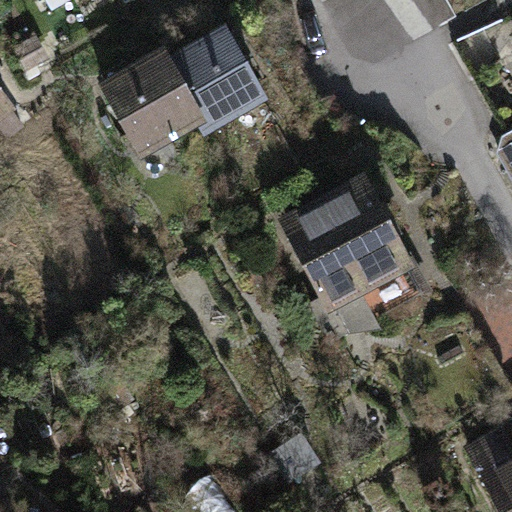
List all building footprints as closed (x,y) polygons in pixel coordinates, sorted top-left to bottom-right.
[(42,0),(50,15),(76,0),(42,0)] [(230,27),(174,58),(210,125),(215,133),(271,103),(230,27)] [(53,62),(38,35),(12,50),(27,76),(53,62)] [(170,50),(103,87),(145,161),(210,125),(174,58),(170,50)] [(0,85),(0,123),(18,111),(0,85)] [(511,130),(502,136),(496,156),(511,183),(511,130)] [(368,174),(281,218),(331,317),(369,298),(376,312),(426,288),(368,174)] [(511,296),(481,312),(511,376),(511,296)] [(500,389),(462,319),(415,344),(453,414),(500,389)] [(511,511),(511,445),(503,428),(464,448),(497,511),(511,511)]
